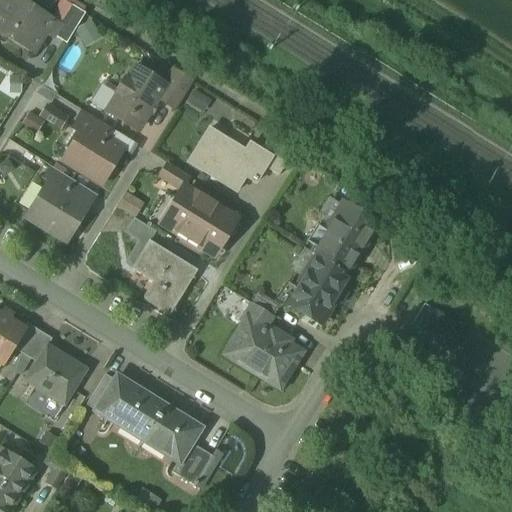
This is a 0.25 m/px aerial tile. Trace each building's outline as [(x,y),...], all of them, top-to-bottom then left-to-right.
[(58,27),(14,0),(10,0),(0,17),(0,32),(32,53),(43,34),(52,40),(53,38),(59,28),(58,27)] [(71,6),(58,27),(59,28),(53,38),(66,45),(85,15),(71,6)] [(164,85),(135,68),(127,81),(121,83),(116,90),(118,96),(107,114),(136,132),(157,99),(165,86),(164,85)] [(173,70),(164,85),(165,86),(157,99),(176,111),(193,82),(173,70)] [(68,118),(46,105),(38,118),(60,131),(68,118)] [(82,112),(71,131),(84,139),(89,131),(106,142),(113,131),(82,112)] [(240,159),(224,149),(228,142),(209,130),(188,164),(235,193),(244,178),(255,185),(264,169),(271,159),(260,152),(249,145),(240,159)] [(106,142),(89,131),(84,139),(68,165),(101,186),(122,152),(106,142)] [(291,157),(266,142),(260,152),(271,159),(264,169),(278,177),(291,157)] [(187,178),(167,166),(160,178),(180,190),(187,178)] [(82,188),(50,168),(43,180),(48,183),(49,181),(76,198),(82,188)] [(76,198),(49,181),(48,183),(26,219),(66,243),(89,206),(76,198)] [(234,220),(186,190),(166,223),(188,237),(187,239),(213,254),(218,246),(219,246),(222,242),(221,241),(234,220)] [(135,215),(143,202),(125,192),(118,205),(135,215)] [(343,208),(330,228),(330,227),(313,256),(316,258),(317,258),(345,275),(374,227),(343,208)] [(155,233),(134,220),(127,233),(147,246),(149,242),(155,233)] [(197,272),(149,242),(147,246),(132,270),(157,286),(147,303),(169,317),(197,272)] [(345,275),(317,258),(316,258),(305,276),(287,305),(319,325),(349,277),(345,275)] [(281,304),(260,291),(251,304),(273,318),(281,304)] [(273,318),(251,304),(240,322),(250,328),(253,324),(265,331),(273,318)] [(434,311),(424,305),(411,326),(421,332),(434,311)] [(464,330),(434,311),(421,332),(451,350),(464,330)] [(22,331),(0,317),(0,361),(3,364),(13,349),(23,332),(22,331)] [(23,332),(13,349),(26,357),(41,333),(26,324),(22,331),(23,332)] [(265,331),(253,324),(250,328),(234,355),(257,369),(254,373),(279,389),(301,353),(265,331)] [(41,333),(26,357),(36,364),(47,346),(48,347),(52,340),(41,333)] [(48,347),(47,346),(36,364),(25,382),(64,407),(87,371),(48,347)] [(105,376),(86,406),(95,412),(114,381),(105,376)] [(164,408),(116,378),(114,381),(95,412),(120,428),(122,424),(144,437),(141,441),(143,442),(164,408)] [(200,430),(164,408),(143,442),(144,442),(146,438),(167,452),(165,456),(178,464),(179,464),(191,445),(200,430)] [(213,458),(191,445),(179,464),(178,464),(172,474),(194,488),(213,458)] [(33,471),(0,451),(0,487),(17,497),(33,471)] [(68,471),(47,458),(43,465),(53,471),(45,484),(56,491),(68,471)] [(7,511),(17,497),(0,487),(0,511),(7,511)]
